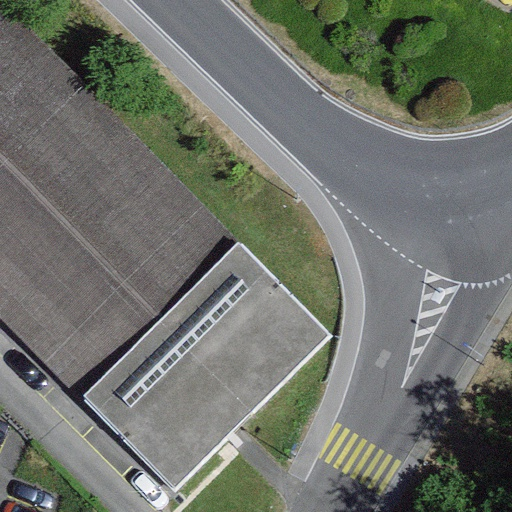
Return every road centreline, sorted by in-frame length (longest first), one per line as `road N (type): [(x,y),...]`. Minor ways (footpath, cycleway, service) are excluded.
road 1 (unclassified): [(328,511),(401,383),(480,173)]
road 2 (tertiary): [(480,173),(423,178),(366,163),(301,119),(178,0)]
